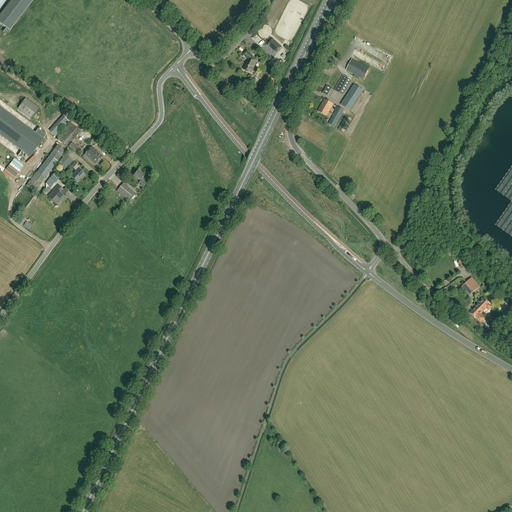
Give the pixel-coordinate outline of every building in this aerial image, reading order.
[(11,26),(30,0),(9,0),(9,1),(15,5),(3,20),(11,26)] [(273,40),(268,45),(277,53),(281,48),(273,40)] [(247,63),(247,62),(244,69),(251,73),(256,59),(247,51),(243,55),(249,60),(247,63)] [(366,60),(368,55),(357,51),(355,56),(366,60)] [(281,67),(273,60),(269,64),(276,71),(281,67)] [(346,70),(363,79),(369,69),(352,60),(346,70)] [(341,70),(332,86),(336,88),(344,71),(341,70)] [(351,80),(343,75),(335,91),(343,95),(351,80)] [(350,111),(363,90),(354,85),(341,105),(350,111)] [(328,96),(332,89),(327,86),(323,93),(328,96)] [(358,115),(369,95),(366,93),(355,113),(358,115)] [(39,108),(26,99),(18,109),(30,118),(33,120),(35,118),(33,116),(39,108)] [(327,117),(333,104),(325,99),(318,112),(327,117)] [(334,127),(344,110),(338,107),(328,124),(334,127)] [(63,116),(50,131),(56,136),(69,121),(63,116)] [(344,133),(351,119),(346,117),(339,130),(344,133)] [(71,123),(57,138),(66,147),(80,132),(71,123)] [(46,135),(47,132),(37,129),(28,126),(26,130),(24,130),(22,127),(20,128),(19,128),(16,130),(15,134),(10,139),(12,141),(14,139),(13,143),(14,145),(16,143),(19,147),(18,152),(21,149),(24,152),(29,154),(31,152),(34,145),(46,135)] [(269,129),(264,139),(268,141),(273,131),(269,129)] [(72,142),(68,147),(77,154),(81,149),(72,142)] [(26,186),(34,192),(65,151),(57,146),(26,186)] [(102,156),(91,146),(84,155),(95,164),(102,156)] [(66,155),(58,163),(65,170),(72,161),(66,155)] [(77,182),(84,174),(78,168),(71,177),(77,182)] [(145,177),(138,170),(134,175),(140,181),(142,179),(145,182),(148,179),(145,177)] [(50,178),(46,184),(50,188),(55,183),(60,178),(55,173),(50,178)] [(136,193),(123,182),(116,191),(129,202),(131,199),(133,200),(136,197),(134,195),(136,193)] [(60,193),(63,190),(58,185),(53,191),(55,193),(50,199),(56,205),(64,197),(60,193)] [(471,279),(465,283),(473,292),(479,287),(471,279)] [(473,292),(465,283),(462,287),(470,295),(473,292)] [(484,298),(477,306),(483,312),(486,308),(488,310),(489,310),(491,307),(491,306),(490,305),(490,304),(484,298)] [(481,314),(483,312),(477,306),(474,308),(475,308),(470,313),(476,319),(481,323),(484,319),(480,314),(481,314)]
